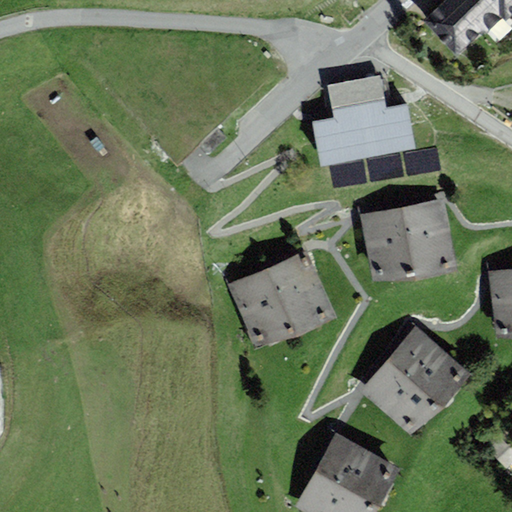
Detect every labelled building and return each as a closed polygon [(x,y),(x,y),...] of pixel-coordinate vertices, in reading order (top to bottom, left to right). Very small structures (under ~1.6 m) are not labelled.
[(485,34),(502,17),(485,0),(446,0),(423,22),(456,56),(482,31),(485,34)] [(511,0),(485,0),(502,17),(505,20),(511,13),(511,0)] [(386,75),(354,81),(368,158),(416,150),(407,104),(386,107),(385,97),(390,96),(386,75)] [(321,166),(368,158),(354,81),(324,86),(328,108),(332,108),(334,119),(313,122),(321,166)] [(444,200),(361,215),(373,283),(457,268),(444,200)] [(306,251),(229,284),(257,350),(334,317),(306,251)] [(511,269),(489,271),(496,340),(511,338),(511,269)] [(467,374),(417,329),(361,390),(411,436),(467,374)] [(302,511),(371,511),(397,469),(338,434),(295,507),(302,511)]
